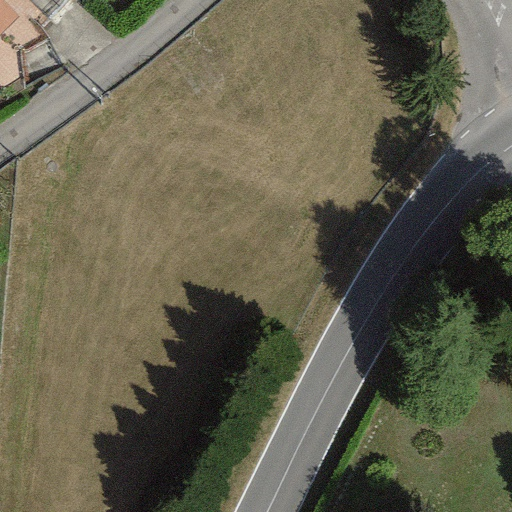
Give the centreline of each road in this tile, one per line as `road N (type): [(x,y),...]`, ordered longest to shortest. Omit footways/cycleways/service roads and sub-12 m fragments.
road 1 (tertiary): [(265,511),(325,386),(422,235),(483,161),(511,143)]
road 2 (residential): [(194,0),(126,63),(0,154)]
